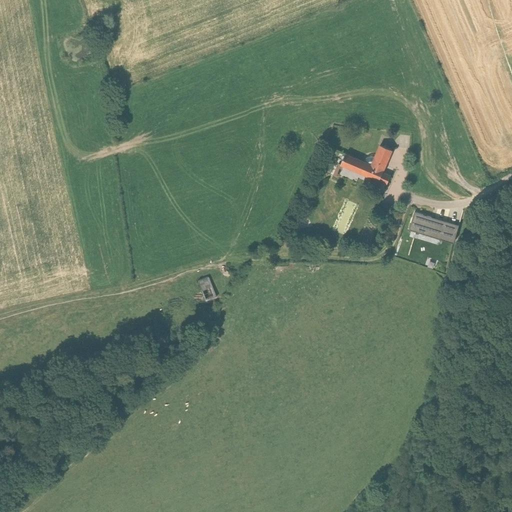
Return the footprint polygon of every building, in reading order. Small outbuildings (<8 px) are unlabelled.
[(341,162),(342,163),(371,175),(386,181),(388,182),(391,174),(383,170),(393,148),(380,143),(375,155),(373,154),(370,154),(368,156),(365,159),(346,151),(341,162)] [(342,163),(341,162),(339,161),(334,173),(337,175),(342,163)] [(386,181),(371,175),(369,180),(384,187),(386,181)] [(415,210),(410,228),(454,240),(459,223),(415,210)] [(292,229),(287,237),(295,242),(299,234),(292,229)] [(207,274),(196,278),(203,298),(204,299),(214,296),(207,274)]
